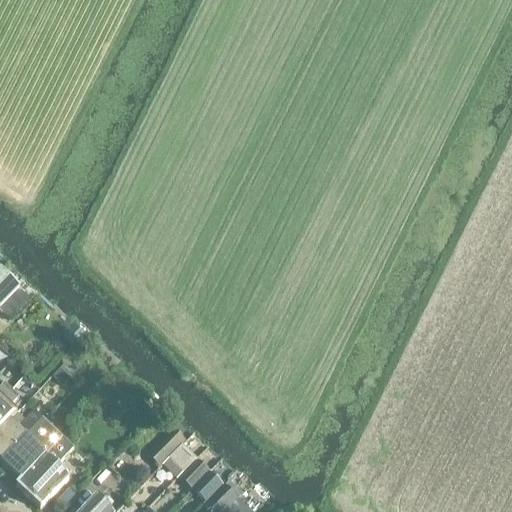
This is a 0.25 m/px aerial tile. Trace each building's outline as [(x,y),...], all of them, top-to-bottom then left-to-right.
[(0,310),(19,291),(0,272),(0,310)] [(19,291),(0,310),(0,312),(10,321),(30,301),(19,291)] [(59,370),(72,382),(79,375),(66,363),(59,370)] [(63,377),(59,373),(52,380),(57,384),(63,377)] [(0,401),(11,390),(4,384),(0,387),(0,401)] [(11,390),(0,401),(0,432),(16,415),(8,408),(18,397),(11,390)] [(35,413),(25,423),(16,415),(10,423),(0,432),(0,464),(0,465),(42,420),(35,413)] [(50,430),(52,428),(42,420),(0,465),(20,484),(45,458),(61,440),(50,430)] [(159,469),(185,444),(170,429),(152,448),(153,450),(146,457),(159,469)] [(39,510),(45,504),(67,480),(53,467),(57,462),(56,461),(69,448),(61,440),(45,458),(20,484),(16,489),(39,510)] [(175,481),(179,477),(185,471),(184,470),(195,459),(182,447),(161,467),(175,481)] [(185,471),(179,477),(192,491),(199,484),(210,473),(195,459),(184,470),(185,471)] [(224,487),(210,473),(199,484),(192,491),(205,505),(224,487)] [(205,506),(211,511),(224,511),(236,500),(237,501),(242,495),(228,482),(224,487),(205,505),(206,505),(205,506)] [(80,511),(110,511),(95,496),(80,511)] [(247,511),(237,501),(236,500),(224,511),(247,511)]
